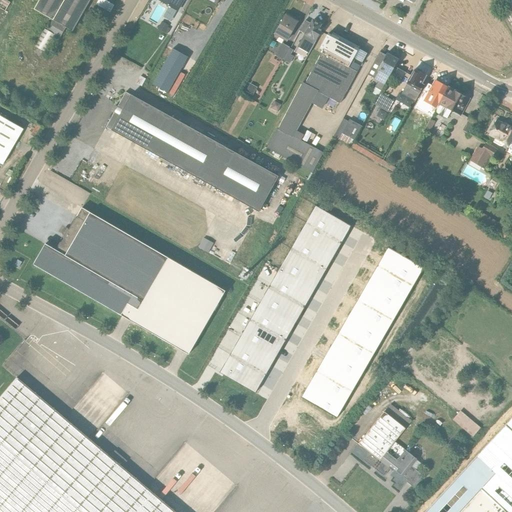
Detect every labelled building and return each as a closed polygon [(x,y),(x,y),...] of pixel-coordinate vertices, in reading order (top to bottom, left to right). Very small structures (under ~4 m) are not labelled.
[(0,0),(0,9),(5,12),(11,2),(6,0),(0,0)] [(39,0),(39,2),(34,9),(53,21),(48,31),(45,29),(44,30),(35,46),(46,53),(55,35),(60,38),(65,27),(73,31),(89,3),(90,0),(39,0)] [(104,0),(99,0),(91,14),(103,20),(103,19),(108,11),(110,13),(114,6),(104,0)] [(177,11),(183,0),(160,0),(160,1),(177,11)] [(297,23),(285,15),(274,34),(286,42),(297,23)] [(320,25),(313,21),(311,24),(305,21),(299,31),(305,35),(298,47),(309,54),(322,30),(319,28),(320,25)] [(169,26),(162,22),(158,29),(167,34),(170,29),(167,28),(169,26)] [(313,173),(324,153),(323,153),(301,141),(304,135),(297,131),(311,104),(322,110),(328,98),(339,104),(361,64),(367,54),(332,35),(330,37),(327,35),(319,49),(323,51),(315,64),(305,84),(302,83),(273,136),(266,148),(275,154),(274,157),(278,159),(280,156),(312,173),(313,173)] [(275,56),(277,57),(277,58),(280,60),(280,58),(282,59),(289,48),(281,44),(275,56)] [(170,90),(190,54),(174,45),(155,81),(170,90)] [(292,51),(289,48),(282,60),(289,64),(293,57),(290,55),(292,51)] [(378,97),(398,59),(387,53),(385,56),(379,52),(367,75),(374,78),(378,81),(371,93),(378,97)] [(401,94),(414,102),(424,85),(422,84),(426,76),(421,73),(420,71),(418,70),(416,70),(414,69),(401,94)] [(434,112),(447,87),(441,84),(442,83),(432,78),(429,84),(428,84),(414,108),(431,117),(434,112)] [(460,117),(470,99),(447,87),(434,112),(438,115),(438,116),(442,118),(442,117),(446,119),(451,111),(460,117)] [(226,148),(220,144),(126,92),(125,92),(106,127),(187,172),(258,212),(259,212),(278,177),(226,148)] [(388,112),(394,102),(380,93),(374,104),(388,112)] [(24,128),(0,114),(0,164),(3,166),(24,128)] [(334,136),(348,145),(350,146),(361,126),(349,120),(348,122),(343,119),(334,136)] [(430,119),(422,133),(428,135),(435,122),(430,119)] [(511,127),(496,119),(488,136),(498,142),(499,141),(501,142),(501,143),(508,146),(509,148),(511,149),(511,127)] [(468,134),(473,125),(467,121),(462,131),(468,134)] [(477,147),(469,161),(486,170),(492,159),(496,161),(500,153),(497,151),(497,150),(485,142),(482,149),(480,149),(477,147)] [(219,373),(255,393),(351,227),(315,207),(219,373)] [(33,264),(188,354),(225,291),(82,208),(57,250),(45,244),(33,264)] [(211,251),(215,241),(204,237),(200,247),(211,251)] [(387,248),(301,397),(336,418),(423,268),(387,248)] [(176,511),(17,377),(0,397),(0,511),(176,511)] [(405,481),(414,488),(423,476),(411,466),(417,459),(395,442),(411,421),(390,404),(358,443),(369,452),(363,460),(383,476),(390,469),(393,471),(394,470),(406,479),(405,481)] [(480,428),(460,410),(452,419),(472,437),(480,428)] [(460,511),(480,490),(502,510),(504,511),(511,511),(511,418),(426,511),(460,511)] [(448,444),(454,449),(461,441),(455,436),(448,444)] [(500,511),(502,510),(480,490),(460,511),(500,511)]
